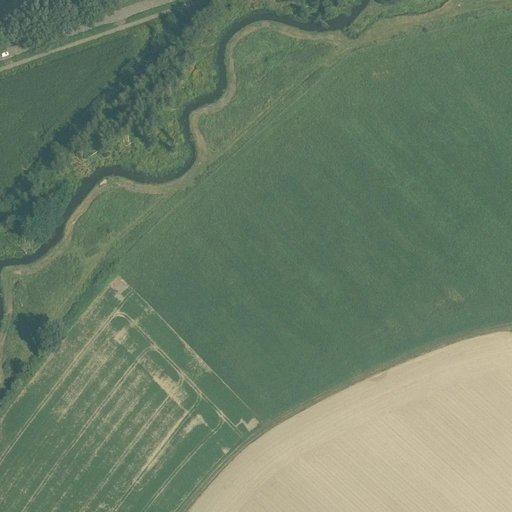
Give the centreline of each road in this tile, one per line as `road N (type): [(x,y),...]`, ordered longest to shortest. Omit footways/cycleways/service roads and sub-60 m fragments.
road 1 (track): [(183,511),(227,459),(308,398),(468,332),(511,325)]
road 2 (tertiary): [(0,53),(155,0)]
